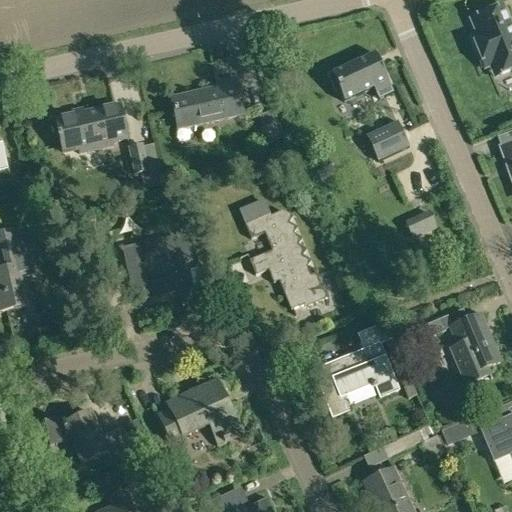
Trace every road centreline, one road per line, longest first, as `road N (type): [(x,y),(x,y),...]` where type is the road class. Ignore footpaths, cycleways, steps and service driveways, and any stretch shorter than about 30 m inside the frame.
road 1 (residential): [(328,511),(257,356),(238,337),(211,333),(0,381)]
road 2 (unclassified): [(0,78),(358,0)]
road 3 (unclassified): [(498,242),(395,0)]
